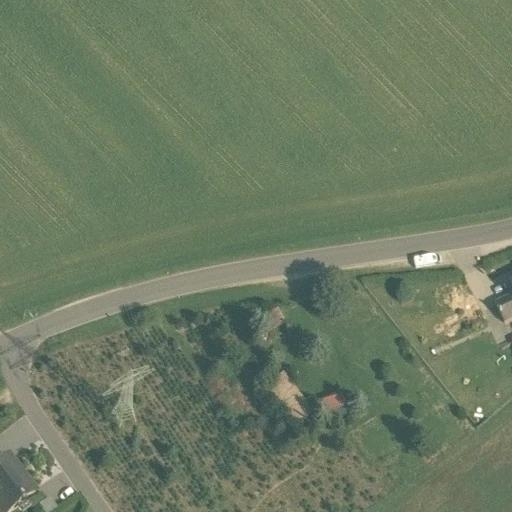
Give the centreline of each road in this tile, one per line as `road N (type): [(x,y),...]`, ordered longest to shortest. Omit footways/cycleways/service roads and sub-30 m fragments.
road 1 (secondary): [(511,230),(158,290),(0,346)]
road 2 (unclassified): [(0,361),(103,511)]
